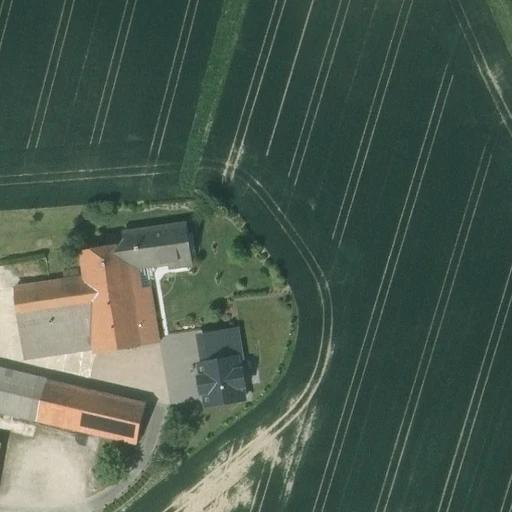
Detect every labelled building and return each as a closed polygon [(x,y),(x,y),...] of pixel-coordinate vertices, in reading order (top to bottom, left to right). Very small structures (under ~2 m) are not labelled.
[(187,226),(123,235),(124,246),(128,271),(131,270),(169,265),(170,270),(192,267),(187,226)] [(124,246),(81,251),(85,279),(90,312),(95,350),(96,354),(160,344),(151,288),(134,291),(131,270),(128,271),(124,246)] [(85,279),(14,290),(19,322),(90,312),(85,279)] [(90,312),(19,322),(25,360),(95,350),(90,312)] [(211,347),(188,351),(194,389),(217,385),(211,347)] [(47,381),(0,370),(0,412),(37,421),(47,381)] [(146,405),(47,381),(37,421),(137,445),(146,405)]
